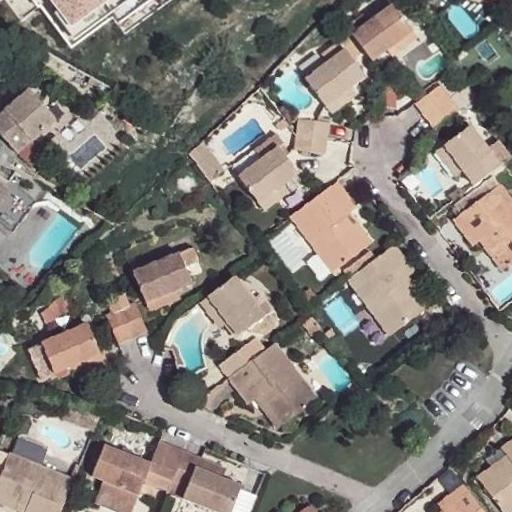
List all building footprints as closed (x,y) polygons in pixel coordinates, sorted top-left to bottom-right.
[(36,0),(36,1),(42,9),(52,1),(74,30),(113,0),(36,0)] [(113,0),(74,30),(52,1),(42,9),(74,50),(115,19),(123,29),(160,0),(113,0)] [(391,12),(361,36),(354,41),(375,67),(388,57),(413,38),(391,12)] [(361,36),(354,29),(347,34),(354,41),(361,36)] [(413,38),(388,57),(394,64),(418,44),(413,38)] [(334,60),(342,53),(336,46),(328,52),(334,60)] [(304,84),(325,109),(348,90),(362,79),(342,53),(334,60),(304,84)] [(442,91),(451,103),(462,94),(450,78),(439,87),(442,91)] [(30,89),(0,114),(0,133),(17,153),(56,120),(30,89)] [(462,94),(451,103),(460,117),(479,102),(469,89),(462,94)] [(330,116),(354,97),(348,90),(325,109),(330,116)] [(427,121),(451,103),(442,91),(417,109),(427,121)] [(451,103),(427,121),(437,135),(460,117),(451,103)] [(298,135),(329,141),(331,127),(301,122),(298,135)] [(475,130),(448,150),(467,175),(478,189),(504,169),(491,152),(475,130)] [(296,154),(326,159),(329,141),(298,135),(296,154)] [(511,162),(511,157),(502,144),(491,152),(504,169),(511,162)] [(276,147),(269,152),(275,160),(282,154),(276,147)] [(467,175),(448,150),(442,156),(460,180),(467,175)] [(200,157),(194,163),(211,185),(224,174),(206,152),(200,157)] [(244,183),(262,210),(288,191),(302,180),(282,154),(275,160),(244,183)] [(0,199),(10,187),(0,179),(0,199)] [(457,225),(477,252),(485,246),(490,242),(511,271),(511,202),(495,180),(457,209),(464,220),(457,225)] [(10,187),(0,199),(0,222),(12,232),(32,206),(10,187)] [(288,191),(262,210),(268,217),(292,198),(288,191)] [(338,191),(293,225),(335,280),(370,255),(347,226),(352,222),(359,216),(338,191)] [(370,255),(375,251),(352,222),(347,226),(370,255)] [(511,271),(490,242),(485,246),(507,275),(511,271)] [(195,259),(191,250),(179,256),(183,265),(195,259)] [(411,282),(419,277),(398,250),(351,285),(395,340),(428,317),(406,286),(411,282)] [(133,277),(147,307),(175,294),(192,287),(183,265),(179,256),(133,277)] [(232,274),(204,295),(224,321),(235,336),(247,327),(263,315),(232,274)] [(428,317),(433,312),(411,282),(406,286),(428,317)] [(45,324),(72,311),(64,293),(41,314),(45,324)] [(175,294),(147,307),(151,315),(179,301),(175,294)] [(124,295),(106,303),(113,320),(132,311),(124,295)] [(198,300),(218,326),(224,321),(204,295),(198,300)] [(108,323),(120,349),(149,336),(136,309),(132,311),(113,320),(108,323)] [(263,315),(247,327),(251,333),(264,335),(277,326),(267,313),(263,315)] [(324,330),(315,318),(303,327),(312,339),(324,330)] [(53,374),(56,383),(75,374),(103,361),(89,331),(44,352),(48,362),(35,367),(41,380),(53,374)] [(256,341),(246,349),(257,362),(267,354),(256,341)] [(257,362),(233,379),(252,405),(260,400),(264,397),(286,426),(320,401),(279,344),(267,354),(257,362)] [(233,379),(257,362),(246,349),(224,366),(233,379)] [(48,362),(44,352),(32,357),(35,367),(48,362)] [(78,381),(107,368),(103,361),(75,374),(78,381)] [(260,400),(281,430),(286,426),(264,397),(260,400)] [(103,409),(70,402),(64,417),(94,430),(103,409)] [(159,477),(156,486),(169,491),(185,454),(160,445),(152,465),(107,448),(106,449),(99,466),(94,478),(105,482),(97,503),(118,511),(134,511),(146,483),(150,473),(159,477)] [(99,466),(106,449),(98,446),(91,463),(99,466)] [(511,468),(485,490),(501,511),(511,511),(511,449),(503,456),(508,463),(511,467),(511,468)] [(11,451),(0,478),(0,493),(30,505),(27,510),(26,511),(61,511),(75,477),(11,451)] [(185,454),(169,491),(168,494),(212,511),(233,511),(243,491),(244,488),(223,480),(197,469),(200,461),(185,454)] [(496,473),(480,485),(485,490),(511,468),(511,467),(508,463),(503,456),(491,466),(496,473)] [(197,469),(223,480),(226,472),(200,461),(197,469)] [(150,473),(146,483),(156,486),(159,477),(150,473)] [(483,511),(465,488),(439,506),(443,511),(483,511)] [(248,511),(255,497),(243,491),(233,511),(248,511)] [(0,493),(0,498),(27,510),(30,505),(0,493)]
